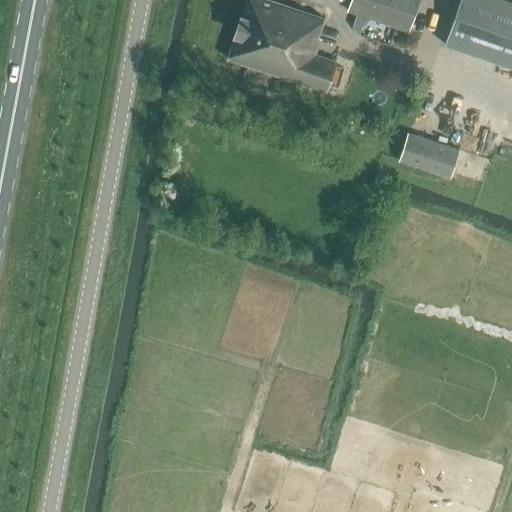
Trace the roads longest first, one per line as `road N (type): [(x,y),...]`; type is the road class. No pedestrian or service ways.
road 1 (unclassified): [(49,511),(143,0)]
road 2 (primary): [(0,201),(38,0)]
